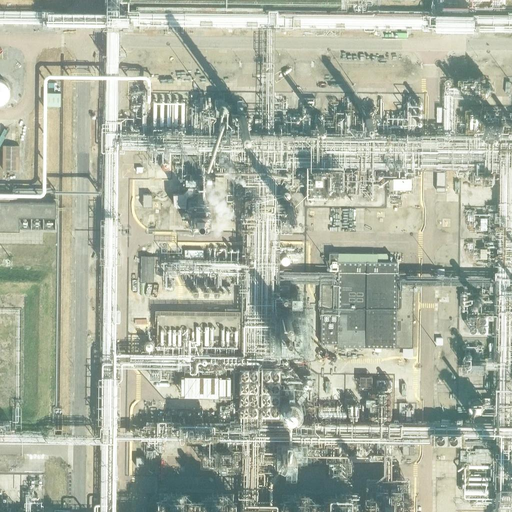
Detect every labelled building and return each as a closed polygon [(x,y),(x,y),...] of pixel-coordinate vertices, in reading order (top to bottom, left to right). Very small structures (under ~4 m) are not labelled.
[(312,22),(312,11),(282,11),(282,4),(273,4),(273,22),(312,22)] [(378,22),(385,22),(386,11),(367,9),(365,23),(378,24),(378,22)] [(266,11),(242,11),(242,22),(266,22),(266,11)] [(358,25),(359,12),(316,11),(316,24),(358,25)] [(417,52),(417,62),(427,62),(427,52),(417,52)] [(385,70),(387,78),(403,74),(400,63),(379,68),(380,71),(385,70)] [(8,91),(8,89),(8,87),(7,85),(7,83),(5,81),(3,80),(1,78),(0,78),(0,100),(1,100),(3,99),(5,98),(6,96),(7,94),(8,91)] [(241,119),(242,118),(242,117),(242,116),(242,115),(242,114),(241,113),(240,113),(240,112),(239,112),(238,112),(237,112),(237,113),(236,113),(235,114),(234,115),(234,116),(234,117),(234,118),(235,118),(235,119),(236,119),(237,120),(238,120),(239,120),(240,120),(241,119)] [(369,121),(370,120),(370,119),(370,118),(370,117),(369,116),(368,115),(367,115),(366,115),(365,115),(364,115),(363,116),(363,117),(362,117),(362,118),(362,119),(362,120),(363,121),(364,122),(365,122),(366,123),(367,123),(367,122),(368,122),(369,122),(369,121)] [(21,140),(7,140),(7,166),(21,166),(21,140)] [(417,180),(418,168),(399,167),(398,180),(417,180)] [(440,188),(449,188),(450,167),(440,167),(440,188)] [(192,185),(180,185),(180,202),(192,202),(192,185)] [(147,190),(146,202),(155,203),(155,190),(147,190)] [(136,191),(136,206),(146,206),(146,191),(136,191)] [(55,201),(0,200),(0,229),(19,230),(19,216),(55,217),(55,201)] [(486,253),(494,252),(492,242),(485,243),(486,253)] [(158,252),(144,252),(144,278),(158,278),(158,252)] [(337,270),(337,281),(396,282),(396,261),(337,260),(337,253),(328,253),(328,270),(337,270)] [(396,282),(337,281),(321,281),(320,343),(336,343),(336,347),(412,347),(413,280),(399,280),(399,282),(396,282)] [(482,301),(483,300),(483,299),(483,298),(482,297),(482,296),(481,296),(481,295),(480,295),(479,295),(478,295),(477,295),(476,296),(475,296),(475,297),(475,298),(475,299),(475,300),(475,301),(476,302),(477,303),(478,303),(479,303),(480,303),(481,302),(482,301)] [(283,320),(284,319),(284,318),(284,317),(284,316),(283,315),(283,314),(282,314),(281,314),(280,313),(279,314),(278,314),(277,315),(276,316),(276,317),(276,318),(276,319),(276,320),(277,320),(278,321),(279,321),(280,322),(281,322),(281,321),(282,321),(283,321),(283,320)] [(283,335),(283,334),(284,334),(284,333),(284,332),(284,331),(283,331),(283,330),(282,330),(282,329),(281,329),(280,329),(279,329),(278,329),(277,329),(276,330),(276,331),(276,332),(276,333),(276,334),(276,335),(277,335),(277,336),(278,336),(279,337),(280,337),(281,337),(282,336),(283,335)] [(292,395),(302,404),(321,383),(310,374),(292,395)] [(291,410),(292,409),(292,408),(292,407),(292,406),(291,405),(290,404),(289,404),(288,404),(287,404),(286,404),(285,405),(284,406),(284,407),(284,408),(284,409),(284,410),(285,410),(285,411),(286,411),(287,412),(288,412),(289,412),(290,411),(291,411),(291,410)] [(290,456),(290,455),(290,454),(291,453),(290,452),(290,451),(289,450),(288,449),(287,449),(286,449),(285,449),(284,450),(283,451),(282,452),(282,453),(282,454),(283,455),(283,456),(284,456),(285,457),(286,457),(287,457),(288,457),(289,456),(290,456)]
